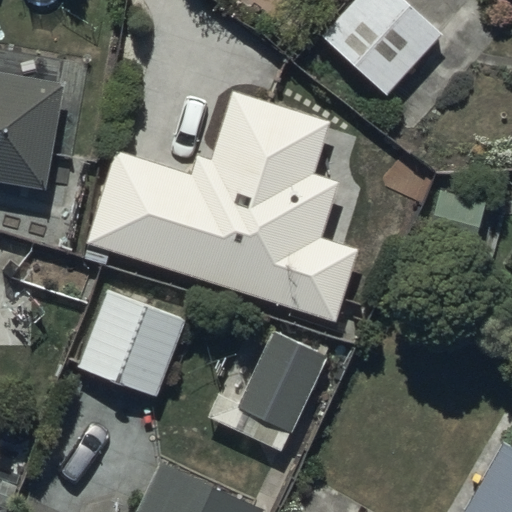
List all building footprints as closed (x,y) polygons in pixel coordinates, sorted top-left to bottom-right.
[(442,26),(412,0),(346,0),(320,30),(385,89),(442,26)] [(0,171),(44,177),(57,76),(0,68),(0,171)] [(329,115),(231,83),(210,153),(195,148),(189,167),(115,143),(85,234),(332,315),(356,242),(319,230),(337,175),(312,167),(329,115)] [(473,241),(484,191),(438,183),(427,231),(473,241)] [(103,284),(77,361),(157,388),(182,310),(103,284)] [(216,389),(207,411),(282,444),(323,351),(272,328),(241,400),(216,389)] [(463,506),(474,511),(511,511),(511,443),(500,437),(463,506)] [(132,511),(259,511),(264,501),(160,451),(132,511)]
